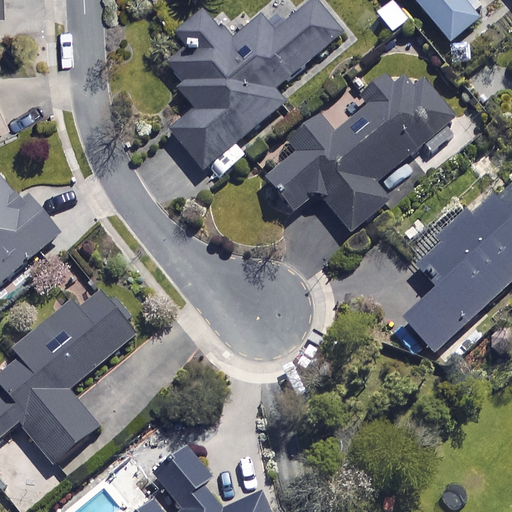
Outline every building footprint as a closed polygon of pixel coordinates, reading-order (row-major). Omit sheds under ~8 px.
[(511,0),(412,0),(450,45),(479,21),(461,0),(511,0)] [(184,50),(166,64),(183,85),(177,90),(195,112),(169,134),(213,186),(240,163),(231,152),(285,106),(277,96),(346,37),(316,1),(276,35),(261,18),(234,41),(206,8),(173,37),(184,50)] [(391,203),(376,185),(422,148),(431,160),(457,139),(450,131),(457,126),(423,83),(412,91),(403,81),(392,90),(384,80),(359,100),(367,110),(333,137),(319,119),(287,146),(295,156),(265,180),(293,215),(317,196),(349,236),(391,203)] [(22,205),(0,179),(0,286),(59,236),(29,200),(22,205)] [(511,182),(473,218),(467,213),(435,243),(440,248),(418,269),(438,290),(403,323),(434,357),(511,284),(511,182)] [(138,336),(103,293),(80,312),(74,305),(14,353),(19,360),(0,375),(0,388),(7,397),(0,402),(0,443),(20,428),(52,468),(99,430),(68,392),(138,336)] [(272,511),(262,491),(224,507),(204,484),(214,475),(187,444),(153,473),(183,509),(179,511),(165,511),(154,497),(135,511),(272,511)]
